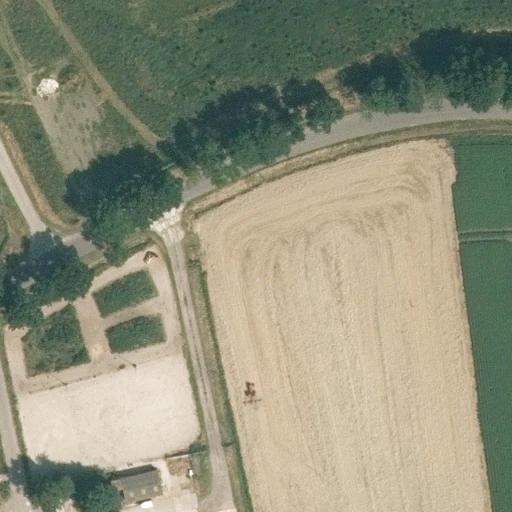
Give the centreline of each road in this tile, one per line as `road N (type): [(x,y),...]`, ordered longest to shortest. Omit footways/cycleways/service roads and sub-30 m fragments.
road 1 (tertiary): [(0,290),(290,144),(412,115),(511,110)]
road 2 (track): [(160,203),(172,228),(230,511)]
